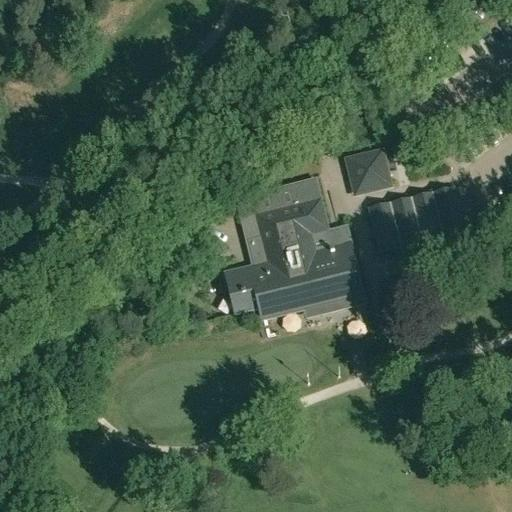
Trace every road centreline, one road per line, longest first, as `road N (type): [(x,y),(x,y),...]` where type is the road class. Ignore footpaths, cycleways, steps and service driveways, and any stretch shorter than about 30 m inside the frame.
road 1 (unclassified): [(49,301),(64,370),(95,417),(131,446),(164,452),(193,454),(416,353),(511,339)]
road 2 (unclassified): [(49,301),(301,114)]
road 3 (unclassified): [(511,251),(441,162),(372,122),(301,114)]
road 4 (unclassified): [(301,114),(461,0)]
